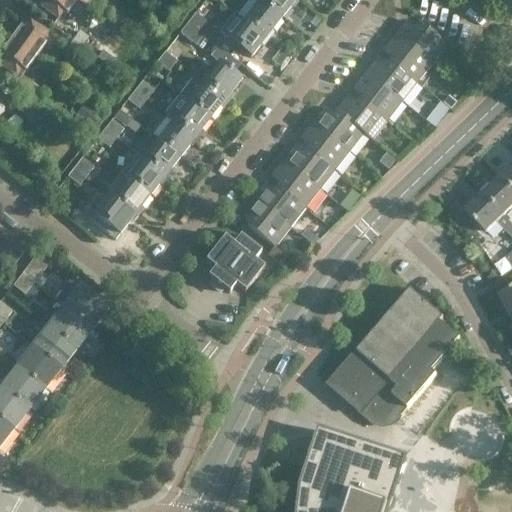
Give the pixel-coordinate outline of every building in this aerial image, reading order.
[(66,29),(72,22),(65,17),(76,3),(72,0),(41,0),(45,3),(40,10),(66,29)] [(281,21),(296,1),(294,0),(254,0),(259,4),(281,21)] [(266,40),(281,21),(259,4),(244,23),(266,40)] [(188,25),(209,41),(216,32),(195,16),(188,25)] [(406,22),(395,38),(431,66),(446,46),(418,25),(415,29),(406,22)] [(251,60),(266,40),(244,23),(229,43),(251,60)] [(8,43),(33,61),(44,47),(40,44),(45,37),(28,25),(23,32),(19,29),(8,43)] [(200,52),(209,41),(188,25),(179,36),(200,52)] [(72,43),(81,49),(88,39),(79,33),(72,43)] [(431,66),(395,38),(383,53),(391,59),(388,63),(416,85),(431,66)] [(38,112),(45,104),(35,96),(38,92),(20,79),(33,61),(8,43),(0,54),(0,59),(2,61),(0,63),(0,69),(14,79),(7,88),(38,112)] [(74,60),(81,49),(72,43),(65,53),(74,60)] [(202,85),(225,102),(240,82),(232,75),(240,66),(217,48),(210,58),(218,64),(209,76),(201,69),(194,78),(202,85)] [(156,67),(167,75),(175,65),(164,56),(156,67)] [(385,67),(377,60),(365,75),(401,104),(416,85),(388,63),(385,67)] [(365,75),(353,91),(362,97),(359,101),(386,123),(401,104),(365,75)] [(209,122),(225,102),(202,85),(194,78),(178,98),(187,104),(209,122)] [(135,92),(147,101),(152,94),(140,86),(135,92)] [(137,114),(147,101),(135,92),(125,105),(137,114)] [(451,97),(445,104),(453,111),(459,104),(451,97)] [(364,134),(363,135),(371,142),(386,123),(359,101),(356,105),(347,98),(337,112),(364,134)] [(21,102),(13,112),(29,124),(37,114),(21,102)] [(209,122),(187,104),(178,116),(171,110),(166,116),(173,122),(195,139),(209,122)] [(364,134),(337,112),(333,117),(324,110),(312,125),(349,154),(363,135),(364,134)] [(145,131),(130,120),(118,111),(113,118),(125,127),(126,126),(140,137),(145,131)] [(180,159),(195,139),(173,122),(158,142),(180,159)] [(105,131),(116,140),(123,132),(111,123),(105,131)] [(334,173),(349,154),(312,125),(300,141),(309,147),(306,151),(334,173)] [(108,151),(116,140),(105,131),(96,142),(108,151)] [(158,142),(143,161),(165,179),(180,159),(158,142)] [(303,154),(294,148),(283,163),(319,192),(334,173),(306,151),(303,154)] [(150,198),(165,179),(143,161),(136,156),(121,176),(127,181),(150,198)] [(75,169),(86,178),(93,169),(81,161),(75,169)] [(283,163),(271,178),(280,185),(276,189),(304,210),(319,192),(283,163)] [(511,168),(500,180),(511,191),(511,168)] [(78,189),(86,178),(75,169),(66,179),(78,189)] [(511,191),(500,180),(483,196),(504,217),(511,209),(511,191)] [(150,198),(127,181),(119,191),(113,187),(107,195),(110,197),(113,199),(135,217),(150,198)] [(265,186),(253,201),(290,229),(304,210),(276,189),(273,192),(265,186)] [(511,226),(504,217),(483,196),(465,213),(471,220),(462,229),(475,243),(485,234),(486,235),(497,224),(511,241),(511,226)] [(135,217),(113,199),(110,197),(96,216),(92,213),(87,219),(116,242),(135,217)] [(290,229),(253,201),(241,216),(250,223),(246,227),(274,249),(290,229)] [(245,246),(247,243),(240,237),(233,245),(224,238),(205,263),(214,270),(208,278),(213,282),(212,283),(211,285),(211,287),(211,289),(212,292),(213,293),(215,295),(221,295),(224,293),(225,292),(229,295),(236,287),(245,294),(264,269),(255,262),(261,254),(254,248),(252,251),(245,246)] [(1,258),(6,262),(13,268),(28,249),(16,239),(1,258)] [(22,275),(33,284),(39,289),(45,281),(39,276),(49,264),(38,255),(22,275)] [(492,263),(501,278),(511,270),(511,257),(511,256),(505,260),(503,256),(492,263)] [(24,296),(33,284),(22,275),(13,287),(24,296)] [(56,302),(93,332),(109,311),(80,287),(70,300),(62,294),(56,302)] [(511,320),(511,319),(511,290),(498,298),(511,320)] [(412,293),(329,389),(372,425),(375,422),(380,425),(386,424),(390,424),(393,422),(395,420),(398,423),(437,378),(425,366),(452,334),(440,324),(443,320),(412,293)] [(0,323),(1,324),(11,313),(0,304),(0,323)] [(93,332),(63,308),(48,328),(77,352),(93,332)] [(48,328),(32,348),(62,372),(77,352),(48,328)] [(16,369),(46,392),(62,372),(32,348),(16,369)] [(30,412),(46,392),(16,369),(0,389),(30,412)] [(0,420),(14,432),(30,412),(0,389),(0,420)] [(0,450),(14,432),(0,420),(0,450)] [(351,441),(320,431),(302,489),(309,495),(307,511),(305,511),(387,511),(390,511),(395,497),(391,494),(394,485),(399,485),(407,459),(360,444),(357,450),(350,447),(351,441)]
